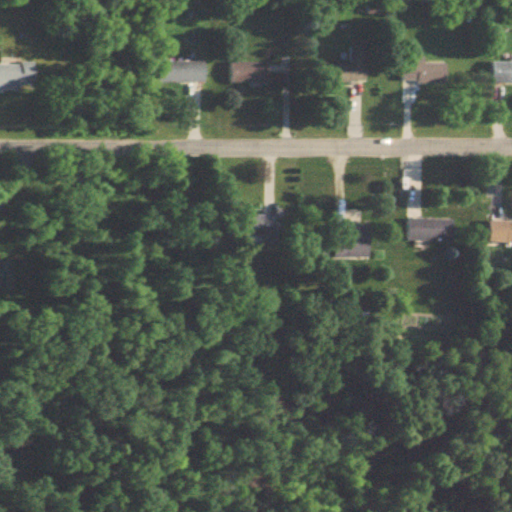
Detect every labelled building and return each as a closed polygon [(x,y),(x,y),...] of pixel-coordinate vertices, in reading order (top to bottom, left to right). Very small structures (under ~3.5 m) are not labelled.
[(365,86),(365,51),(348,51),(348,67),(321,67),(321,86),(365,86)] [(446,66),(401,65),(401,87),(446,88),(446,66)] [(204,87),(204,66),(157,66),(157,87),(204,87)] [(228,87),(269,87),(269,66),(228,66),(228,87)] [(511,66),(490,67),(490,87),(511,86),(511,66)] [(24,70),(0,70),(0,88),(24,89),(24,70)] [(268,237),(276,214),(256,208),(249,230),(268,237)] [(455,223),(405,223),(405,246),(455,246),(455,223)] [(486,248),(511,248),(511,227),(486,227),(486,248)] [(332,262),(369,262),(369,230),(332,230),(332,262)]
